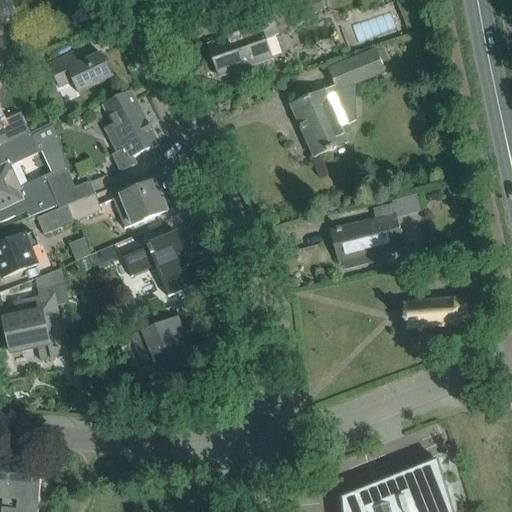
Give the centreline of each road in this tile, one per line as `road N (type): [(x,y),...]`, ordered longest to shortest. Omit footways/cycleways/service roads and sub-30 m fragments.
road 1 (residential): [(264,447),(257,332),(241,257),(128,0)]
road 2 (residential): [(0,442),(264,447)]
road 3 (residential): [(264,447),(511,364)]
road 4 (tertiary): [(511,155),(479,0)]
